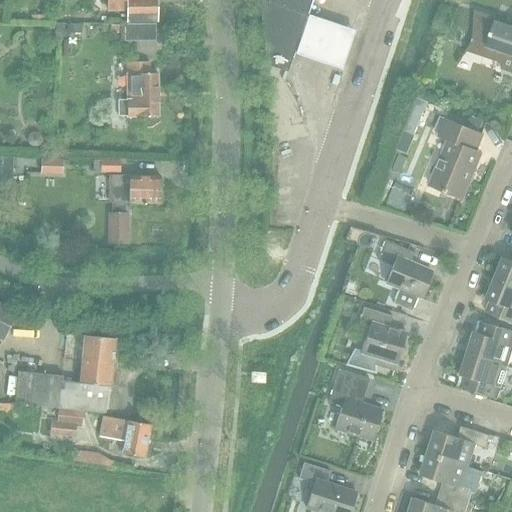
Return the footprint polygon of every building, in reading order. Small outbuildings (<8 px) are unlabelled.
[(127,21),(157,21),(156,0),(107,0),(107,9),(126,9),(127,21)] [(311,0),(260,0),(266,64),(287,72),(293,52),(307,15),(311,0)] [(470,44),(465,50),(502,63),(500,68),(511,72),(511,25),(511,26),(474,13),(473,33),(473,35),(473,36),(472,37),(472,39),(472,40),(471,41),(471,42),(470,43),(470,44)] [(351,31),(307,15),(293,52),(337,68),(351,31)] [(127,98),(118,99),(118,115),(127,115),(127,116),(158,115),(157,72),(148,73),(148,61),(128,62),(128,73),(126,73),(127,98)] [(423,100),(413,125),(433,133),(435,128),(441,130),(443,125),(437,123),(443,108),(423,100)] [(448,140),(429,185),(463,198),(482,153),(476,150),(483,134),(446,118),(443,125),(441,130),(439,136),(448,140)] [(0,182),(11,184),(13,158),(1,157),(1,163),(0,162),(0,182)] [(92,171),(100,171),(119,171),(119,160),(92,159),(92,171)] [(159,203),(160,175),(109,174),(109,202),(159,203)] [(402,196),(383,189),(378,200),(397,207),(402,196)] [(111,213),(109,213),(108,244),(127,245),(128,213),(125,213),(125,202),(111,202),(111,213)] [(432,272),(410,263),(414,252),(385,240),(377,258),(392,265),(385,281),(399,287),(393,303),(411,311),(418,295),(422,296),(432,272)] [(511,260),(503,257),(495,278),(511,285),(511,260)] [(511,285),(495,278),(486,299),(497,304),(493,315),(511,322),(511,285)] [(0,339),(2,340),(16,311),(0,303),(0,339)] [(367,330),(361,352),(356,350),(352,364),(372,370),(374,365),(394,371),(400,349),(401,350),(406,333),(389,327),(392,316),(363,307),(357,327),(367,330)] [(511,352),(511,331),(478,320),(467,353),(505,365),(508,366),(511,352)] [(110,385),(115,338),(84,335),(79,382),(62,380),(63,376),(18,371),(15,402),(105,411),(107,385),(110,385)] [(503,370),(505,365),(467,353),(460,375),(461,375),(457,386),(497,399),(501,387),(493,384),(498,369),(503,370)] [(372,440),(382,409),(361,403),(369,378),(338,369),(328,402),(342,406),(334,428),(372,440)] [(57,422),(75,424),(81,425),(83,411),(58,409),(57,422)] [(100,414),(96,435),(123,440),(121,452),(145,457),(151,424),(100,414)] [(75,424),(57,422),(51,421),(49,435),(74,437),(75,424)] [(435,430),(428,452),(468,465),(475,444),(486,448),(490,435),(465,427),(461,438),(435,430)] [(477,468),(468,465),(428,452),(421,475),(447,483),(443,494),(468,502),(472,490),(470,489),(477,468)] [(320,511),(349,511),(356,492),(326,482),(330,471),(303,462),(298,478),(314,483),(306,508),(320,511)] [(440,505),(413,497),(408,511),(453,511),(456,511),(465,511),(468,502),(443,494),(440,505)]
